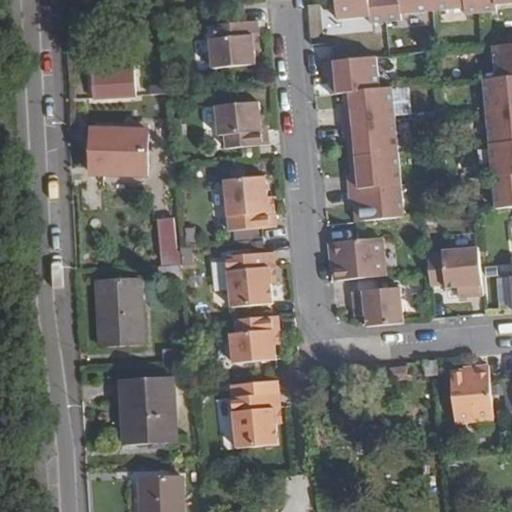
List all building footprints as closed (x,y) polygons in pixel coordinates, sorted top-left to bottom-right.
[(336,0),(339,21),(370,18),(370,24),(386,22),(383,0),(336,0)] [(383,0),(386,22),(401,21),(401,15),(432,12),(431,0),(383,0)] [(431,0),(432,12),(464,9),(465,15),(481,13),(479,0),(431,0)] [(511,0),(479,0),(481,13),(496,12),(495,6),(511,4),(511,0)] [(253,36),(261,34),(259,19),(216,24),(217,39),(211,40),(213,68),(256,64),(254,50),(253,36)] [(262,49),(261,34),(253,36),(254,50),(262,49)] [(511,46),(492,48),(496,80),(511,78),(511,46)] [(344,94),(381,90),(379,58),(325,64),(325,77),(330,77),(332,95),(344,94)] [(134,101),(134,75),(95,76),(96,101),(134,101)] [(483,81),(486,113),(511,110),(511,78),(496,80),(483,81)] [(341,113),(342,126),(396,121),(393,89),(381,90),(344,94),(346,112),(341,113)] [(263,132),(261,117),(260,104),(217,108),(220,136),(226,136),(227,149),(270,145),(269,131),(263,132)] [(489,145),(511,142),(511,110),(486,113),(489,145)] [(268,117),(261,117),(263,132),(269,131),(268,117)] [(348,139),(350,157),(399,153),(396,121),(342,126),(343,139),(348,139)] [(147,176),(149,124),(135,124),(135,132),(94,130),(94,175),(147,176)] [(492,175),(511,173),(511,142),(489,145),(492,175)] [(271,147),(261,148),(261,158),(271,157),(271,147)] [(347,175),(348,189),(402,184),(399,153),(350,157),(351,174),(347,175)] [(495,209),(511,206),(511,173),(492,175),(495,209)] [(269,214),(267,198),(265,178),(225,182),(230,232),(277,227),(275,213),(269,214)] [(381,219),(405,216),(402,184),(348,189),(349,202),(353,202),(356,221),(381,219)] [(161,221),(164,254),(177,253),(174,220),(161,221)] [(336,253),(337,266),(338,279),(386,275),(382,237),(358,239),(329,241),(330,254),(336,253)] [(457,297),(484,295),(481,266),(479,246),(443,249),(443,253),(446,287),(456,286),(457,297)] [(164,254),(165,266),(178,265),(177,253),(164,254)] [(268,269),(274,268),(272,253),(226,258),(231,308),(272,304),(270,284),(268,269)] [(445,283),(443,253),(429,255),(430,272),(431,284),(445,283)] [(165,266),(158,266),(160,281),(184,280),(182,265),(178,265),(165,266)] [(146,347),(142,280),(98,282),(101,349),(146,347)] [(365,315),(366,325),(403,322),(400,288),(353,292),(354,305),(359,305),(360,315),(365,315)] [(279,316),(236,320),(237,333),(231,335),(234,363),(277,359),(276,345),(275,330),(281,330),(279,316)] [(165,350),(165,368),(192,367),(190,349),(165,350)] [(439,370),(438,359),(427,360),(428,371),(439,370)] [(478,372),(463,374),(449,375),(453,422),(492,419),(487,365),(477,366),(478,372)] [(387,369),(388,378),(402,377),(402,368),(387,369)] [(178,444),(175,378),(123,381),(126,446),(178,444)] [(280,393),(280,392),(232,396),(237,447),(278,443),(276,423),(275,406),(282,406),(280,393)] [(275,406),(276,423),(284,423),(282,406),(275,406)] [(143,511),(184,511),(184,477),(142,478),(143,511)]
